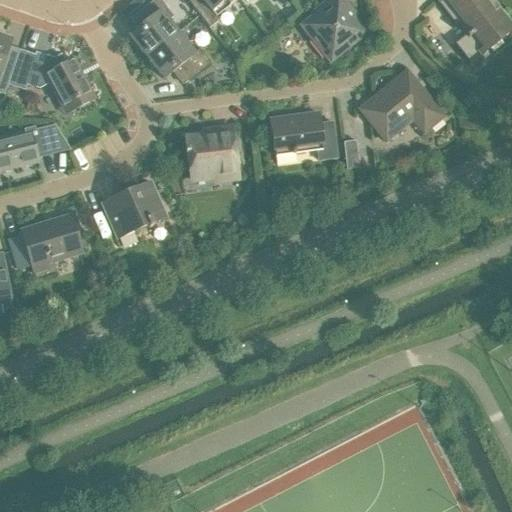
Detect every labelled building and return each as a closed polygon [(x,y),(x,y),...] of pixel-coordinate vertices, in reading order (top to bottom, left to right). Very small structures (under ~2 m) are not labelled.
[(161,13),(166,9),(158,0),(155,0),(144,10),(151,19),(129,37),(146,59),(177,34),(161,13)] [(185,0),(209,29),(219,21),(216,18),(213,13),(224,4),(228,9),(237,1),(235,0),(185,0)] [(349,13),(352,10),(343,0),(329,0),(317,10),(319,12),(300,27),(330,64),(367,34),(349,13)] [(482,57),(511,32),(511,26),(490,0),(439,0),(437,2),(466,37),(456,45),(470,63),(480,55),(482,57)] [(199,51),(194,55),(177,34),(146,59),(163,81),(173,73),(183,86),(210,64),(199,51)] [(6,86),(18,51),(7,48),(9,41),(0,37),(0,94),(4,96),(7,86),(6,86)] [(75,102),(79,109),(94,101),(72,61),(65,65),(60,56),(53,60),(34,54),(34,56),(18,51),(6,86),(7,86),(24,92),(25,87),(38,91),(48,85),(61,109),(75,102)] [(424,135),(444,119),(407,73),(359,112),(385,144),(413,122),(424,135)] [(332,124),(319,126),(318,115),(270,121),(275,158),(317,153),(318,162),(337,160),(332,124)] [(43,129),(34,131),(34,128),(23,131),(24,135),(0,141),(0,173),(38,164),(37,160),(50,157),(43,129)] [(215,184),(238,181),(232,129),(214,131),(214,135),(185,139),(190,179),(214,176),(215,184)] [(346,172),(359,170),(356,142),(343,144),(346,172)] [(118,240),(164,220),(148,185),(103,205),(118,240)] [(82,255),(80,249),(70,217),(20,232),(22,238),(9,242),(18,271),(31,267),(34,275),(51,270),(49,265),(82,255)] [(1,256),(0,256),(0,314),(0,316),(2,315),(1,311),(3,311),(5,310),(6,309),(7,307),(8,306),(9,304),(10,302),(10,300),(10,299),(1,256)]
